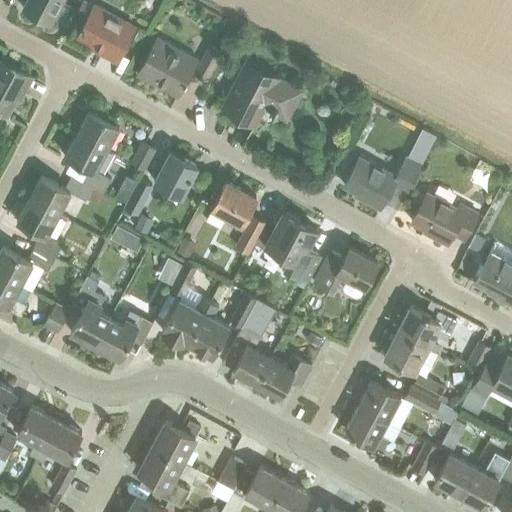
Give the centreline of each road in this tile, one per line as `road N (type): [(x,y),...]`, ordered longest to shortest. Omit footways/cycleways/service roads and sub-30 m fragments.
road 1 (residential): [(418,255),(71,70)]
road 2 (residential): [(313,449),(418,255)]
road 3 (residential): [(158,393),(123,399),(90,388),(0,339)]
road 4 (residential): [(313,449),(199,389),(158,393)]
road 5 (residential): [(0,213),(71,70)]
road 6 (residential): [(431,511),(313,449)]
road 7 (residential): [(97,511),(158,393)]
road 8 (residential): [(511,326),(440,290),(418,255)]
